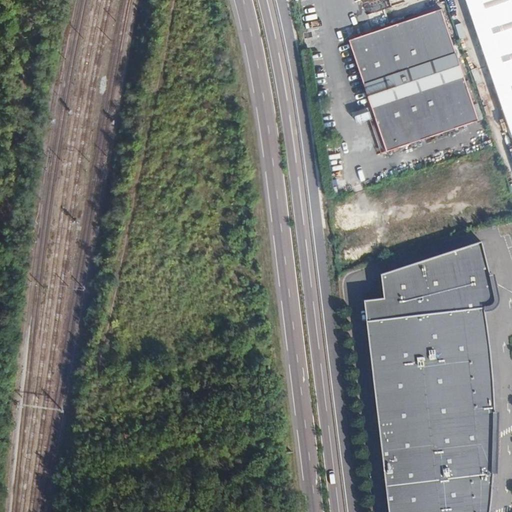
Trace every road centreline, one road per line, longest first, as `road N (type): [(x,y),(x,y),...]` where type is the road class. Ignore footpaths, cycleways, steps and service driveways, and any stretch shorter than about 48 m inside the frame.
road 1 (primary): [(340,511),(297,166),(267,0)]
road 2 (primary): [(243,0),(272,158),(315,511)]
